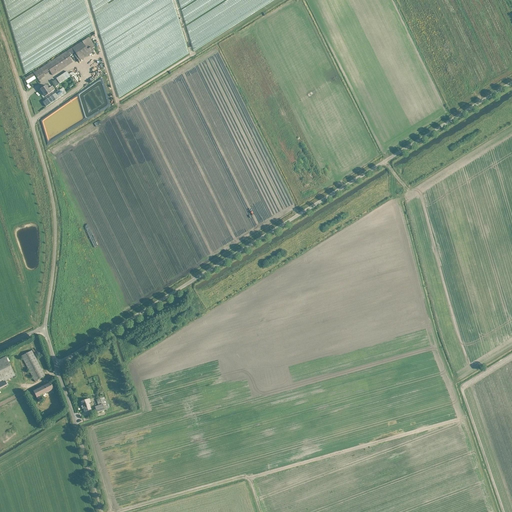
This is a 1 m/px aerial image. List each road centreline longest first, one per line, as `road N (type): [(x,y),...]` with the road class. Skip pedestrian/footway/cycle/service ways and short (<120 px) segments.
road 1 (unclassified): [(57,364),(511,84)]
road 2 (unclassified): [(43,329),(54,197),(10,56)]
road 3 (unclassified): [(103,511),(57,364)]
